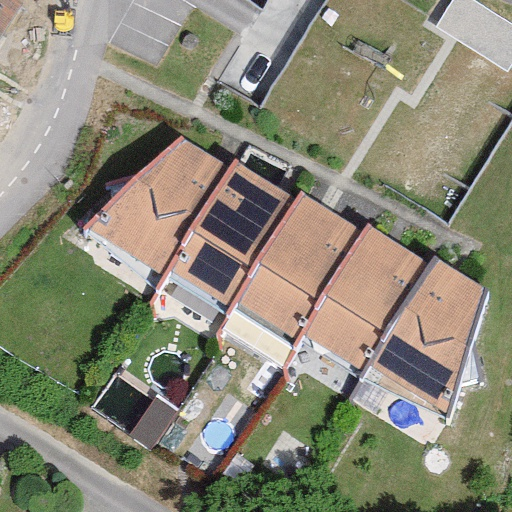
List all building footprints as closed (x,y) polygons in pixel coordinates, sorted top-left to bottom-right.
[(0,0),(0,43),(28,0),(0,0)] [(269,0),(229,84),(270,103),(318,0),(269,0)] [(511,17),(478,0),(451,0),(437,29),(511,67),(511,17)] [(484,273),(179,125),(86,213),(460,406),(484,273)] [(243,312),(232,332),(285,362),(296,343),(243,312)]
